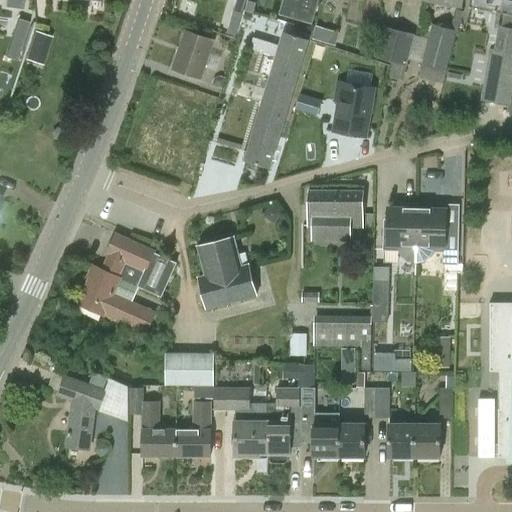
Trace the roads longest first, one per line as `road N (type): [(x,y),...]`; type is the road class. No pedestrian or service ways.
road 1 (residential): [(85,172),(180,210),(511,125)]
road 2 (tertiary): [(2,351),(85,172)]
road 3 (tertiary): [(85,172),(147,0)]
road 4 (residential): [(145,511),(0,498)]
